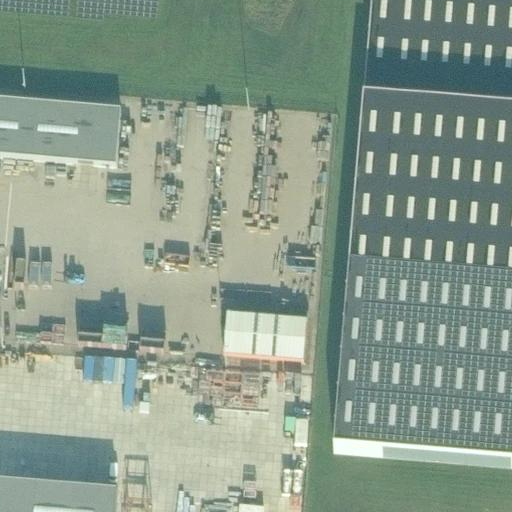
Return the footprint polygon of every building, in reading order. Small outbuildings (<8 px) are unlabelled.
[(511,0),(372,0),(350,272),(511,285),(511,0)] [(6,89),(4,117),(23,118),(24,90),(6,89)] [(30,122),(31,138),(54,137),(53,122),(30,122)] [(26,154),(25,130),(1,131),(2,155),(26,154)] [(511,285),(350,272),(334,455),(511,470),(511,285)] [(227,318),(224,358),(304,365),(308,325),(227,318)]
